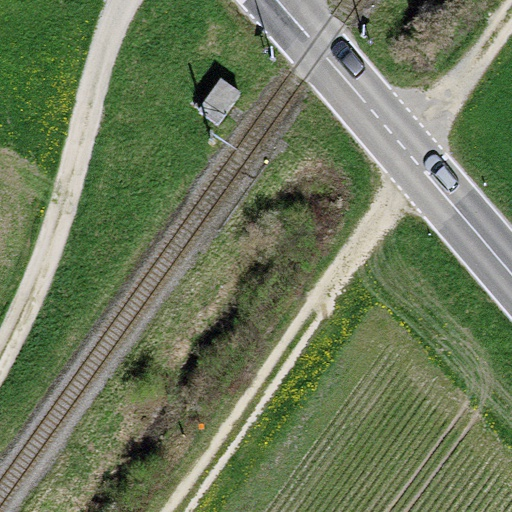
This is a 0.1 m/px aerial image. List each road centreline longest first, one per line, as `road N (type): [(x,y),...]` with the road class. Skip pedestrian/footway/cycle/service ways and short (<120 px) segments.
road 1 (track): [(420,149),(156,511)]
road 2 (track): [(0,356),(29,312),(133,0)]
road 3 (secondary): [(276,0),(511,257)]
road 4 (track): [(420,149),(511,19)]
